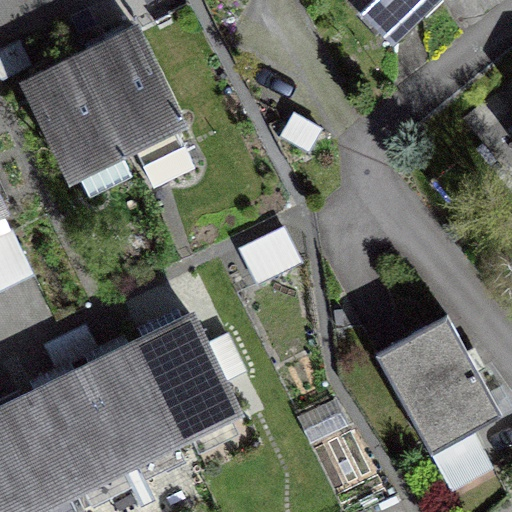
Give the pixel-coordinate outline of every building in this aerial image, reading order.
[(357,0),(389,33),(424,0),(357,0)] [(81,57),(126,149),(132,146),(151,184),(191,164),(173,126),(181,122),(136,30),(81,57)] [(126,149),(81,57),(26,84),(71,176),(126,149)] [(241,248),(257,282),(301,261),(284,227),(241,248)] [(375,354),(430,454),(501,414),(446,315),(375,354)] [(137,344),(182,436),(237,409),(192,317),(137,344)] [(83,370),(128,462),(182,436),(137,344),(83,370)] [(29,397),(74,489),(128,462),(83,370),(29,397)] [(0,410),(0,473),(18,511),(26,511),(74,489),(29,397),(0,410)] [(0,511),(18,511),(0,473),(0,511)]
